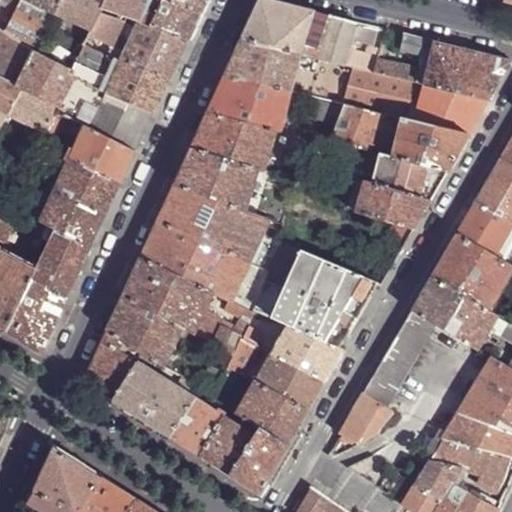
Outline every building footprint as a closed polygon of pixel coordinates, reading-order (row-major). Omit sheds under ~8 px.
[(20,0),(17,7),(4,30),(35,50),(37,51),(57,12),(62,0),(20,0)] [(62,0),(57,12),(94,28),(107,0),(62,0)] [(143,21),(151,0),(107,0),(94,28),(88,41),(87,44),(112,56),(129,17),(141,22),(141,20),(143,21)] [(151,0),(143,21),(188,41),(202,12),(207,0),(151,0)] [(261,0),(253,20),(244,39),(303,54),(348,65),(354,40),(374,45),(379,27),(310,10),(269,0),(261,0)] [(182,55),(188,41),(143,21),(141,20),(141,22),(123,62),(171,77),(182,55)] [(0,76),(17,85),(35,50),(4,30),(1,29),(0,31),(0,76)] [(73,73),(87,44),(88,41),(72,34),(57,63),(71,72),(73,73)] [(432,57),(429,71),(380,59),(379,66),(378,72),(427,85),(490,100),(501,81),(511,62),(511,60),(446,44),(404,34),(401,47),(403,50),(432,57)] [(238,52),(227,75),(293,92),(303,54),(244,39),(238,52)] [(104,90),(118,59),(112,56),(87,44),(73,73),(71,72),(69,75),(104,90)] [(146,133),(156,111),(114,96),(104,90),(69,75),(71,72),(57,63),(37,51),(35,50),(17,85),(25,89),(61,107),(66,109),(64,114),(87,125),(138,151),(146,133)] [(163,95),(171,77),(123,62),(118,59),(104,90),(114,96),(156,111),(163,95)] [(367,63),(366,69),(378,72),(379,66),(367,63)] [(356,67),(346,105),(387,115),(406,120),(416,122),(427,85),(378,72),(366,69),(356,67)] [(218,94),(210,112),(278,129),(282,131),(293,92),(227,75),(218,94)] [(25,89),(17,85),(0,76),(0,109),(10,115),(25,89)] [(427,85),(416,122),(470,135),(481,115),(490,100),(427,85)] [(46,133),(61,107),(25,89),(10,115),(24,122),(46,133)] [(346,105),(330,143),(346,147),(364,151),(372,153),(387,115),(346,105)] [(203,127),(194,147),(260,169),(265,171),(269,158),(278,129),(210,112),(203,127)] [(10,115),(6,124),(19,131),(24,122),(10,115)] [(406,120),(396,158),(449,171),(460,151),(470,135),(416,122),(406,120)] [(131,166),(138,151),(87,125),(72,158),(123,183),(131,166)] [(306,170),(318,175),(322,165),(330,143),(282,131),(278,129),(269,158),(306,170)] [(511,142),(502,159),(511,164),(511,142)] [(330,143),(322,165),(337,171),(346,147),(330,143)] [(177,184),(246,211),(260,169),(194,147),(186,163),(177,184)] [(372,153),(364,151),(358,165),(377,173),(382,155),(372,153)] [(0,168),(17,178),(22,168),(0,155),(0,168)] [(377,173),(373,185),(432,201),(439,188),(449,171),(396,158),(382,155),(377,173)] [(115,199),(123,183),(72,158),(58,189),(108,215),(115,199)] [(511,223),(511,164),(502,159),(489,181),(477,203),(511,223)] [(306,170),(301,182),(313,187),(318,175),(306,170)] [(367,183),(359,213),(396,223),(415,228),(425,212),(432,201),(373,185),(367,183)] [(230,301),(245,308),(254,313),(255,311),(278,240),(283,226),(246,211),(177,184),(171,197),(149,244),(143,256),(215,293),(230,301)] [(102,228),(108,215),(58,189),(46,215),(47,216),(44,222),(56,228),(93,248),(102,228)] [(496,256),(511,228),(511,223),(477,203),(469,216),(459,233),(496,256)] [(0,240),(6,243),(17,223),(0,213),(0,240)] [(415,228),(396,223),(376,259),(393,267),(402,252),(415,228)] [(80,275),(93,248),(56,228),(50,240),(51,241),(38,267),(33,277),(70,297),(80,275)] [(489,310),(511,270),(511,265),(496,256),(459,233),(446,255),(433,277),(489,310)] [(278,240),(255,311),(289,325),(340,347),(363,308),(373,291),(377,285),(382,286),(383,283),(278,240)] [(0,325),(7,330),(33,277),(38,267),(3,248),(0,253),(0,325)] [(134,276),(126,293),(195,332),(206,311),(215,293),(143,256),(134,276)] [(44,354),(70,297),(33,277),(7,330),(26,342),(44,354)] [(490,329),(498,316),(489,310),(433,277),(425,291),(414,310),(437,324),(478,348),(490,329)] [(165,365),(179,337),(193,345),(198,334),(195,332),(126,293),(118,311),(109,329),(145,352),(165,365)] [(245,308),(230,301),(225,311),(240,319),(245,308)] [(224,320),(212,342),(234,355),(242,338),(249,325),(254,313),(245,308),(240,319),(237,326),(224,320)] [(392,348),(366,392),(342,434),(357,443),(360,442),(361,444),(379,433),(396,412),(388,406),(437,324),(414,310),(392,348)] [(206,311),(195,332),(198,334),(212,342),(224,320),(206,311)] [(500,335),(508,322),(498,316),(490,329),(500,335)] [(511,323),(510,323),(508,322),(500,335),(511,343),(511,361),(509,367),(511,368),(511,323)] [(263,333),(249,325),(242,338),(257,346),(263,333)] [(289,325),(273,354),(327,380),(336,365),(345,349),(340,347),(289,325)] [(98,388),(115,399),(140,361),(145,352),(109,329),(98,354),(85,380),(98,388)] [(234,355),(229,367),(240,373),(243,375),(260,347),(257,346),(242,338),(234,355)] [(273,354),(256,382),(309,411),(318,396),(327,380),(273,354)] [(486,369),(492,359),(483,354),(477,364),(486,369)] [(495,511),(498,507),(456,482),(461,469),(481,474),(478,481),(498,493),(500,488),(511,455),(511,368),(509,367),(493,357),(492,359),(486,369),(460,414),(459,414),(405,505),(415,511),(495,511)] [(145,418),(172,435),(197,396),(202,389),(182,376),(177,384),(140,361),(115,399),(145,418)] [(215,397),(223,402),(240,373),(229,367),(215,397)] [(261,426),(290,445),(298,431),(309,411),(256,382),(239,412),(261,426)] [(201,454),(226,415),(197,396),(172,435),(189,446),(201,454)] [(215,463),(231,473),(255,434),(226,415),(201,454),(215,463)] [(274,471),(290,445),(261,426),(255,434),(231,473),(261,493),(274,471)] [(41,476),(30,500),(48,511),(80,511),(103,476),(56,445),(41,476)] [(353,471),(358,474),(363,467),(381,461),(375,455),(349,467),(353,471)] [(382,487),(390,493),(401,476),(394,470),(382,487)] [(122,487),(103,476),(80,511),(128,511),(138,498),(122,487)] [(160,511),(154,507),(138,498),(128,511),(160,511)]
